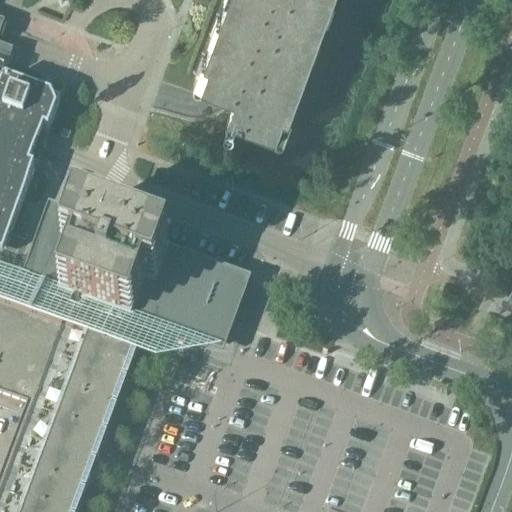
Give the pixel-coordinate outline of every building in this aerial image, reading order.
[(230,117),(284,135),(332,0),(227,0),(199,78),(237,92),(230,117)] [(0,91),(4,82),(10,64),(0,60),(0,91)] [(61,103),(4,82),(0,91),(0,257),(3,258),(35,173),(30,171),(44,133),(49,134),(61,103)] [(251,284),(49,209),(21,285),(224,358),(229,345),(251,284)] [(78,511),(89,483),(90,480),(97,461),(99,458),(98,458),(129,376),(135,359),(104,347),(103,347),(102,349),(77,340),(77,337),(76,337),(75,339),(50,330),(50,327),(49,327),(48,329),(22,320),(23,318),(22,317),(21,319),(0,311),(0,399),(28,409),(15,444),(3,476),(0,484),(0,511),(78,511)]
